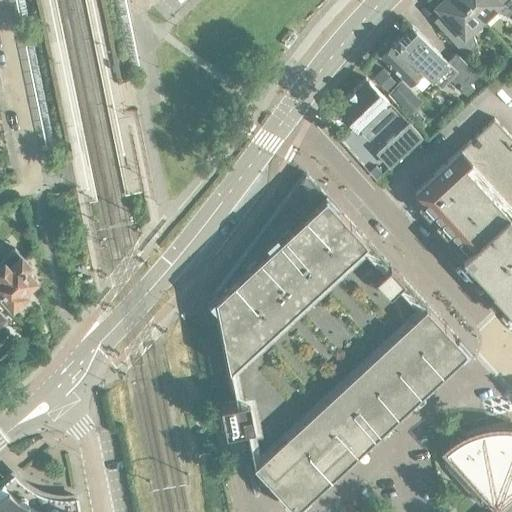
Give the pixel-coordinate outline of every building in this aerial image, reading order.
[(23,0),(15,0),(20,21),(28,20),(23,0)] [(116,0),(131,71),(139,69),(125,0),(116,0)] [(482,19),(464,0),(441,0),(436,5),(446,16),(437,24),(465,54),(476,43),(471,29),(482,19)] [(511,0),(464,0),(482,19),(493,8),(507,15),(511,9),(511,0)] [(447,61),(412,27),(400,38),(399,37),(394,42),(393,40),(380,54),(409,82),(419,72),(422,75),(426,71),(441,85),(449,77),(454,81),(456,79),(462,84),(459,87),(466,94),(474,87),(469,82),(477,74),(455,52),(447,61)] [(33,39),(24,41),(46,151),(55,149),(33,39)] [(336,105),(360,130),(389,102),(366,78),(336,105)] [(511,136),(494,117),(414,191),(485,267),(479,270),(511,308),(511,136)] [(371,155),(383,170),(424,136),(411,121),(371,155)] [(226,431),(234,430),(242,470),(275,511),(287,511),(294,506),(466,347),(305,173),(215,293),(200,306),(210,310),(227,403),(220,403),(226,431)] [(0,294),(12,307),(14,305),(17,308),(26,300),(23,297),(26,294),(23,291),(35,279),(25,268),(29,264),(13,247),(0,259),(0,260),(2,262),(0,264),(0,294)] [(193,424),(195,433),(212,430),(210,418),(212,417),(211,411),(191,415),(193,424)] [(474,435),(468,438),(459,441),(449,447),(442,455),(444,463),(479,503),(488,495),(497,505),(488,511),(511,511),(511,431),(507,431),(501,431),(494,431),(487,432),(481,433),(474,435)] [(0,484),(0,511),(79,511),(77,496),(71,497),(65,497),(59,497),(53,497),(48,495),(42,494),(37,491),(31,489),(27,485),(22,482),(18,478),(14,473),(0,484)]
